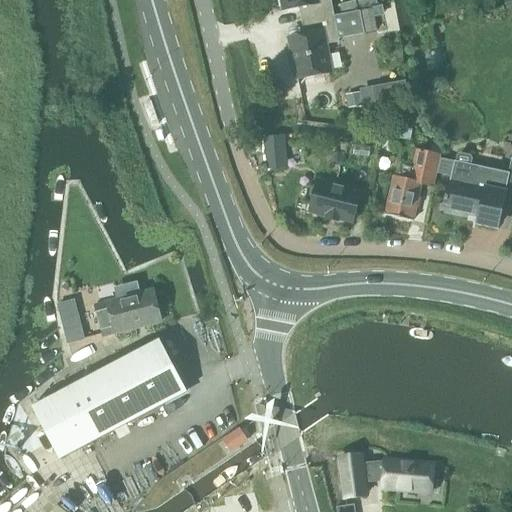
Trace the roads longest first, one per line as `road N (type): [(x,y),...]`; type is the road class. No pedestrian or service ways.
road 1 (residential): [(511,271),(480,260),(306,247),(279,236),(255,201),(234,142),(201,0)]
road 2 (secondary): [(280,286),(245,261),(168,63),(152,0)]
road 3 (secondary): [(511,307),(392,286),(280,286)]
road 4 (tertiary): [(308,511),(267,346),(280,286)]
